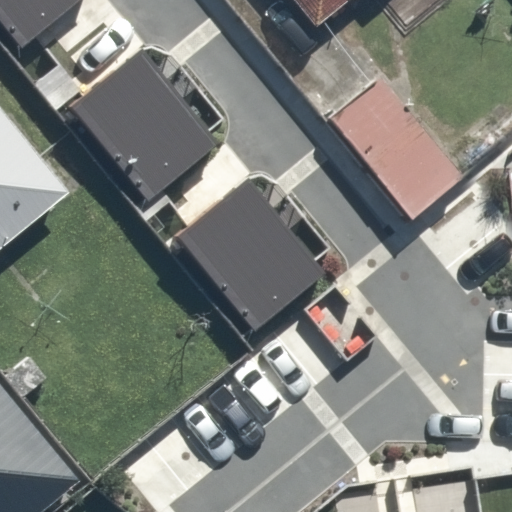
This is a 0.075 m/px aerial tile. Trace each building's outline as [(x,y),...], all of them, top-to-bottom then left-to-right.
[(254,70),(200,0),(139,0),(132,6),(126,0),(52,0),(11,32),(120,173),(254,70)] [(332,0),(290,0),(307,21),(332,0)] [(372,186),(312,103),(260,140),(320,223),(372,186)] [(406,217),(462,170),(406,103),(350,150),(406,217)] [(0,235),(64,182),(0,105),(0,235)]
